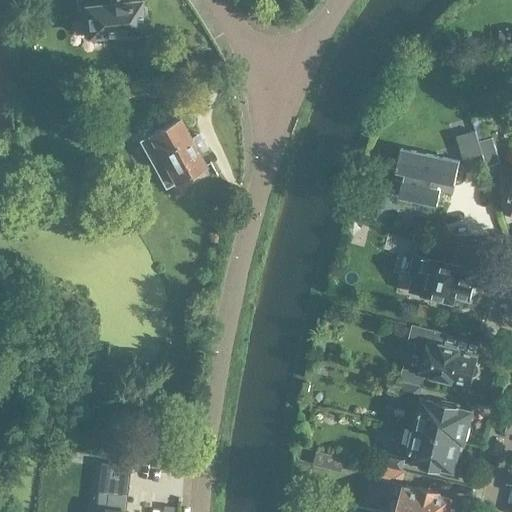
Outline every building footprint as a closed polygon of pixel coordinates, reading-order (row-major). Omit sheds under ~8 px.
[(84,0),(86,17),(82,17),(84,33),(88,32),(88,34),(108,33),(108,36),(121,34),(120,31),(141,29),(141,22),(146,22),(144,6),(140,7),(139,0),(128,0),(120,1),(120,0),(84,0)] [(156,76),(125,80),(127,97),(157,94),(156,76)] [(125,80),(100,83),(103,100),(127,97),(125,80)] [(179,116),(138,139),(165,187),(206,164),(199,151),(200,151),(193,137),(191,138),(179,116)] [(500,162),(492,137),(479,140),(486,166),(500,162)] [(401,147),(398,161),(396,171),(405,173),(403,179),(399,195),(437,204),(440,191),(440,189),(439,187),(437,187),(432,186),(434,179),(455,183),(460,160),(401,147)] [(435,258),(438,246),(417,241),(413,261),(429,265),(422,292),(453,299),(455,293),(472,297),(473,293),(477,291),(479,281),(477,277),(477,276),(460,272),(461,265),(435,258)] [(403,367),(400,378),(422,384),(425,372),(451,378),(452,375),(471,379),(472,375),(477,373),(480,369),(480,363),(476,359),(477,353),(460,349),(461,346),(455,345),(455,343),(447,341),(450,331),(415,322),(410,341),(416,343),(413,353),(425,356),(421,372),(403,367)] [(422,384),(400,378),(397,392),(413,396),(411,405),(413,407),(415,408),(411,427),(415,428),(465,440),(472,410),(458,406),(459,405),(437,399),(436,401),(419,397),(422,384)] [(379,463),(392,466),(402,468),(405,456),(422,460),(421,462),(439,467),(440,464),(453,468),(457,453),(461,455),(465,440),(415,428),(411,445),(402,443),(399,454),(383,450),(379,463)] [(346,456),(317,448),(314,463),(342,470),(346,456)] [(128,511),(124,511),(127,492),(125,492),(126,485),(127,485),(130,464),(103,461),(101,480),(109,481),(104,511),(99,511),(98,511),(128,511)] [(402,468),(392,466),(389,481),(405,484),(406,483),(409,470),(402,468)] [(392,511),(449,511),(451,507),(449,507),(452,495),(439,492),(440,490),(435,489),(434,487),(429,485),(429,487),(418,485),(418,486),(406,483),(405,484),(403,493),(399,492),(399,494),(395,494),(391,510),(392,511)]
